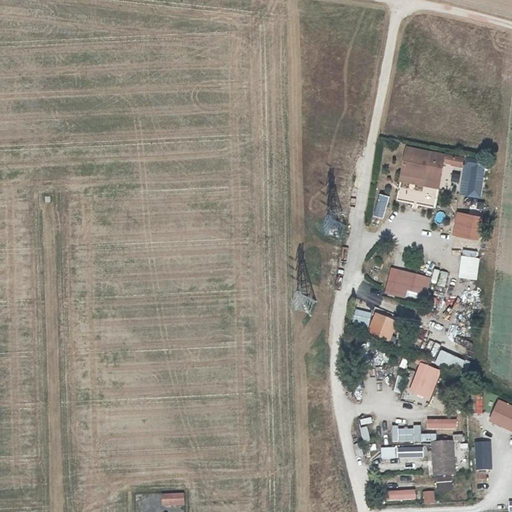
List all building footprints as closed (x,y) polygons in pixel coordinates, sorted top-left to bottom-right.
[(329,136),(328,143),(343,145),(344,138),(329,136)] [(446,153),(406,146),(400,182),(439,189),(444,162),(446,153)] [(465,157),(446,153),(444,162),(463,166),(465,157)] [(488,159),(466,156),(461,195),(482,198),(488,159)] [(389,197),(380,194),(373,216),(383,219),(389,197)] [(481,218),(458,213),(454,235),(477,240),(481,218)] [(464,240),(462,247),(476,250),(477,244),(464,240)] [(478,259),(462,257),(460,277),(476,279),(478,259)] [(430,278),(393,268),(386,293),(404,298),(406,291),(425,296),(430,278)] [(429,284),(444,287),(447,272),(432,269),(429,284)] [(371,315),(356,310),(352,325),(367,329),(371,315)] [(399,322),(375,313),(367,333),(390,342),(399,322)] [(459,374),(465,361),(441,351),(435,364),(459,374)] [(417,386),(429,391),(432,393),(441,372),(419,361),(416,367),(420,369),(414,385),(417,386)] [(399,393),(402,376),(395,375),(392,392),(399,393)] [(426,398),(429,391),(417,386),(414,392),(426,398)] [(483,393),(472,394),(472,415),(483,415),(483,393)] [(511,406),(498,400),(491,417),(511,426),(511,406)] [(360,427),(362,441),(369,440),(367,426),(360,427)] [(398,426),(393,426),(393,441),(420,441),(420,426),(415,426),(415,429),(398,430),(398,426)] [(452,441),(433,442),(435,476),(454,475),(452,441)] [(491,442),(476,443),(477,469),(491,468),(491,442)] [(366,454),(375,451),(373,443),(363,445),(366,454)] [(422,447),(398,448),(398,458),(423,457),(422,447)] [(396,448),(381,449),(382,458),(396,457),(396,448)] [(415,491),(388,491),(389,499),(415,499),(415,491)] [(434,492),(424,492),(424,502),(434,501),(434,492)] [(185,495),(164,496),(164,507),(186,505),(185,495)]
